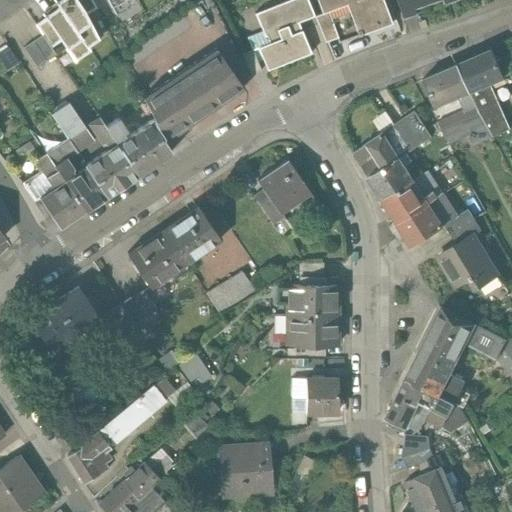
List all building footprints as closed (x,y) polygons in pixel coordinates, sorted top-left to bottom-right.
[(52,0),(56,4),(87,48),(99,40),(86,17),(84,11),(75,0),(52,0)] [(91,0),(75,0),(84,11),(86,17),(96,10),(91,0)] [(106,0),(111,9),(128,0),(106,0)] [(294,0),(291,0),(257,14),(264,32),(248,39),(253,50),(259,48),(268,71),(312,53),(300,24),(304,22),(294,0)] [(314,18),(306,0),(294,0),(304,22),(314,18)] [(382,0),(320,0),(324,9),(347,0),(360,36),(391,25),(382,0)] [(409,0),(394,0),(402,20),(416,15),(414,10),(409,0)] [(409,0),(414,10),(442,0),(452,0),(453,2),(458,0),(409,0)] [(56,4),(41,14),(45,20),(61,43),(75,63),(90,52),(87,48),(56,4)] [(327,13),(314,18),(325,43),(337,38),(327,13)] [(61,43),(45,20),(35,27),(43,37),(51,50),(61,43)] [(43,37),(24,50),(37,70),(56,57),(51,50),(43,37)] [(216,48),(182,72),(204,115),(243,88),(216,48)] [(262,71),(253,50),(243,55),(251,76),(262,71)] [(492,51),(457,67),(470,93),(480,89),(487,104),(497,100),(490,84),(504,78),(497,62),(492,51)] [(511,57),(511,56),(497,62),(504,78),(510,76),(511,80),(511,57)] [(457,67),(424,81),(436,108),(470,93),(457,67)] [(182,72),(143,100),(162,137),(166,143),(204,115),(182,72)] [(487,104),(477,108),(490,134),(493,139),(511,126),(511,119),(502,97),(487,104)] [(94,140),(70,104),(52,116),(68,139),(76,152),(94,140)] [(477,108),(437,126),(447,144),(458,139),(454,133),(465,128),(472,141),(490,134),(477,108)] [(414,114),(383,134),(400,160),(432,139),(414,114)] [(106,129),(99,119),(90,125),(104,146),(106,144),(110,149),(86,166),(86,167),(106,196),(138,175),(106,129)] [(151,120),(126,138),(123,134),(126,132),(118,121),(106,129),(138,175),(171,152),(161,138),(162,137),(151,120)] [(400,160),(383,134),(350,155),(358,167),(373,158),(379,166),(381,169),(367,178),(381,200),(414,180),(400,160)] [(68,139),(45,155),(53,167),(66,158),(67,159),(77,152),(76,152),(68,139)] [(45,155),(24,169),(31,180),(42,173),(46,178),(56,171),(53,167),(45,155)] [(86,167),(75,175),(73,171),(75,170),(67,159),(66,158),(53,167),(56,171),(84,212),(106,196),(86,167)] [(289,162),(258,182),(269,198),(278,212),(280,211),(309,191),(289,162)] [(379,166),(363,173),(367,178),(381,169),(379,166)] [(84,212),(56,171),(46,178),(53,190),(39,199),(40,201),(35,205),(47,220),(51,217),(59,228),(84,212)] [(414,180),(381,200),(395,224),(436,199),(432,193),(439,189),(428,172),(414,180)] [(269,198),(258,205),(273,227),(285,219),(280,211),(278,212),(269,198)] [(436,199),(395,224),(409,247),(442,226),(435,215),(443,210),(436,199)] [(198,207),(162,231),(185,264),(220,240),(198,207)] [(450,221),(443,210),(435,215),(442,226),(450,221)] [(474,221),(449,237),(455,248),(474,237),(474,238),(481,233),(474,221)] [(161,230),(127,253),(150,287),(185,264),(162,231),(161,230)] [(455,248),(437,259),(454,288),(469,279),(475,288),(497,275),(474,238),(474,237),(455,248)] [(324,263),(298,264),(298,279),(324,280),(324,263)] [(214,306),(253,291),(246,272),(207,287),(214,306)] [(336,287),(293,287),(292,299),(287,299),(287,315),(336,316),(336,287)] [(76,290),(34,319),(54,348),(96,319),(76,290)] [(143,291),(122,306),(123,308),(133,322),(155,307),(143,291)] [(123,308),(94,328),(109,350),(138,330),(133,322),(123,308)] [(469,334),(442,309),(425,342),(457,358),(469,334)] [(336,316),(287,315),(287,348),(325,348),(337,348),(337,316),(336,316)] [(457,358),(425,342),(406,380),(454,404),(463,386),(447,378),(457,358)] [(325,348),(287,348),(287,359),(325,359),(325,348)] [(180,363),(195,387),(213,375),(198,351),(180,363)] [(337,379),(305,378),(305,413),(337,413),(337,379)] [(406,380),(387,418),(405,427),(418,402),(432,409),(426,421),(441,428),(454,404),(406,380)] [(153,385),(112,419),(125,433),(165,400),(153,385)] [(460,407),(454,404),(441,428),(450,433),(468,422),(460,407)] [(110,449),(97,431),(66,457),(84,483),(100,474),(109,459),(105,453),(110,449)] [(426,438),(405,435),(402,458),(423,450),(424,452),(428,450),(426,438)] [(265,446),(218,450),(222,497),(244,495),(244,488),(268,486),(265,446)] [(423,450),(402,458),(407,469),(417,465),(427,460),(424,452),(423,450)] [(111,457),(109,459),(100,474),(105,482),(110,476),(113,478),(121,469),(129,462),(124,454),(119,458),(120,465),(117,467),(111,457)] [(427,460),(417,465),(422,476),(440,468),(441,470),(445,468),(439,455),(427,460)] [(167,456),(157,464),(164,472),(173,464),(167,456)] [(0,468),(0,494),(6,490),(20,510),(43,495),(17,457),(0,468)] [(131,467),(123,474),(127,478),(122,483),(137,498),(150,485),(164,472),(157,464),(150,470),(143,463),(134,471),(131,467)] [(422,476),(405,484),(416,511),(427,511),(454,501),(441,470),(440,468),(422,476)] [(122,511),(137,498),(122,483),(99,504),(104,511),(122,511)] [(137,498),(122,511),(152,511),(165,500),(150,485),(137,498)] [(454,501),(427,511),(466,511),(461,498),(454,501)]
